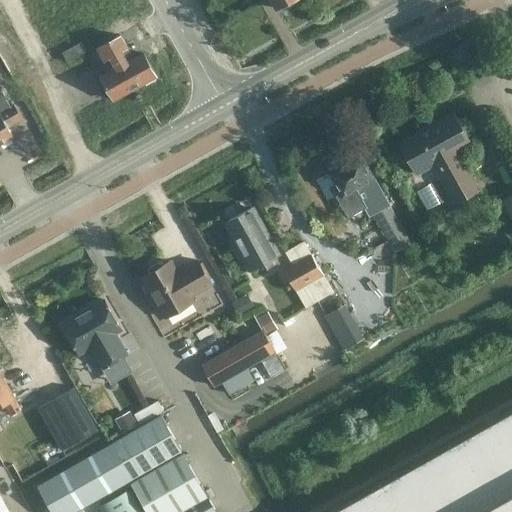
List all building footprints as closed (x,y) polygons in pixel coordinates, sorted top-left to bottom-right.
[(290,0),(270,0),(276,9),(290,0)] [(109,40),(135,88),(157,77),(143,51),(127,59),(123,51),(129,47),(121,34),(109,40)] [(109,70),(100,75),(114,100),(135,88),(109,40),(96,47),(109,70)] [(0,142),(13,135),(8,127),(22,118),(14,104),(11,106),(0,86),(0,142)] [(399,142),(418,175),(434,167),(455,204),(481,190),(460,152),(472,145),(454,112),(399,142)] [(358,188),(374,179),(360,156),(330,172),(341,192),(336,195),(349,217),(368,206),(358,188)] [(433,182),(416,190),(426,209),(443,201),(437,190),(436,189),(433,182)] [(511,193),(502,199),(511,217),(511,193)] [(388,204),(373,213),(395,251),(410,242),(388,204)] [(251,271),(279,255),(253,207),(225,224),(251,271)] [(443,229),(431,236),(438,248),(449,242),(443,229)] [(334,292),(304,241),(285,252),(292,263),(283,269),(306,308),(334,292)] [(179,274),(172,262),(165,266),(163,262),(160,261),(151,267),(150,270),(151,273),(144,277),(166,316),(194,301),(191,296),(212,284),(199,261),(186,268),(187,270),(179,274)] [(248,293),(236,299),(242,312),(254,306),(248,293)] [(109,308),(104,299),(62,323),(79,353),(91,346),(103,367),(127,354),(115,333),(121,329),(109,308)] [(351,301),(328,310),(342,345),(364,337),(351,301)] [(268,334),(278,328),(268,311),(258,316),(268,334)] [(211,389),(222,382),(275,351),(263,329),(198,366),(211,389)] [(0,406),(4,404),(11,415),(21,409),(0,371),(0,406)] [(73,387),(38,408),(62,451),(98,430),(73,387)] [(511,511),(511,409),(329,511),(511,511)] [(130,410),(115,419),(123,431),(137,423),(130,410)] [(161,415),(38,485),(52,511),(72,511),(182,450),(161,415)] [(183,453),(131,482),(148,511),(177,511),(207,495),(183,453)] [(141,511),(128,489),(101,504),(105,511),(141,511)] [(0,511),(10,511),(0,493),(0,511)] [(216,511),(208,496),(180,511),(179,511),(216,511)]
